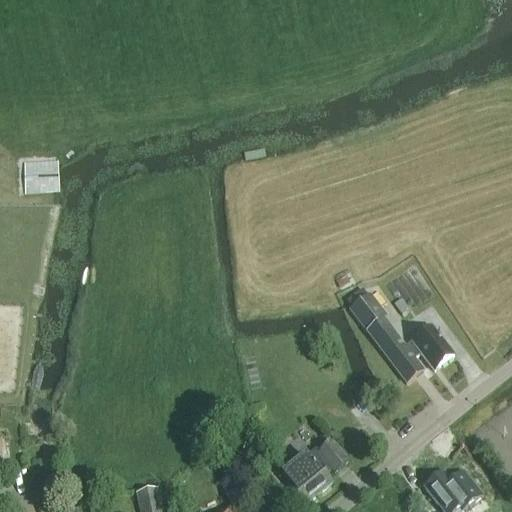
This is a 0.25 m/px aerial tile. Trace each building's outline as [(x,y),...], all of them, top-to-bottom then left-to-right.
[(370,296),(369,297),(351,311),(349,312),(366,334),(384,321),(387,319),(370,296)] [(405,349),(394,335),(377,348),(407,387),(424,373),(414,361),(420,356),(434,374),(454,358),(431,329),(405,349)] [(334,476),(348,465),(332,444),(319,455),(316,451),(306,458),(282,477),(292,489),(290,490),(305,508),(332,486),(325,478),(332,473),(334,476)] [(478,500),(482,497),(461,471),(448,481),(443,476),(424,491),(440,511),(449,511),(463,501),(466,504),(475,496),(478,500)] [(244,480),(233,486),(242,501),(253,495),(244,480)] [(162,511),(157,490),(134,495),(137,511),(162,511)]
